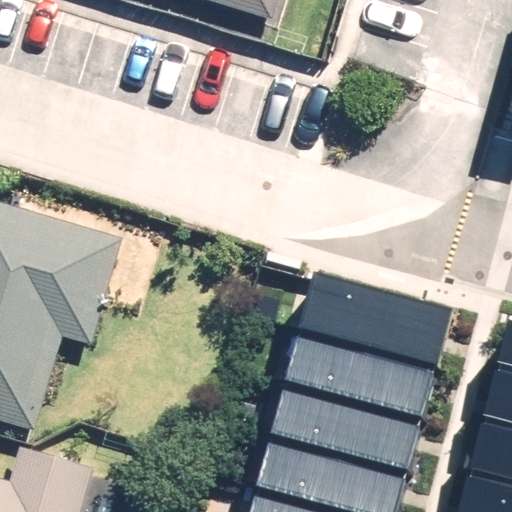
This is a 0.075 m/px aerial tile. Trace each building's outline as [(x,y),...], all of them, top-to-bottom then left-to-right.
[(196,0),(274,23),(280,0),(196,0)] [(90,349),(121,241),(0,206),(0,416),(37,427),(61,341),(90,349)] [(242,511),(391,511),(439,312),(298,279),(242,511)] [(511,511),(511,342),(471,511),(511,511)] [(86,511),(97,474),(26,454),(15,490),(0,485),(0,511),(86,511)]
